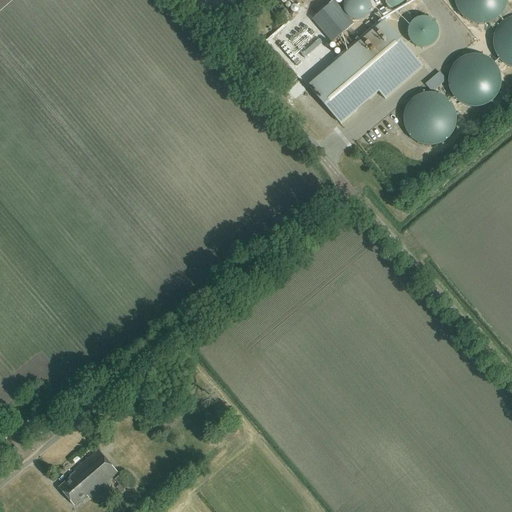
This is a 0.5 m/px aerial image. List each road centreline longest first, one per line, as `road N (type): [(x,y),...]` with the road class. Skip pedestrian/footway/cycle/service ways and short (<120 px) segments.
road 1 (unclassified): [(0,481),(351,189)]
road 2 (unclassified): [(351,189),(190,0)]
road 3 (unclassified): [(511,376),(351,189)]
